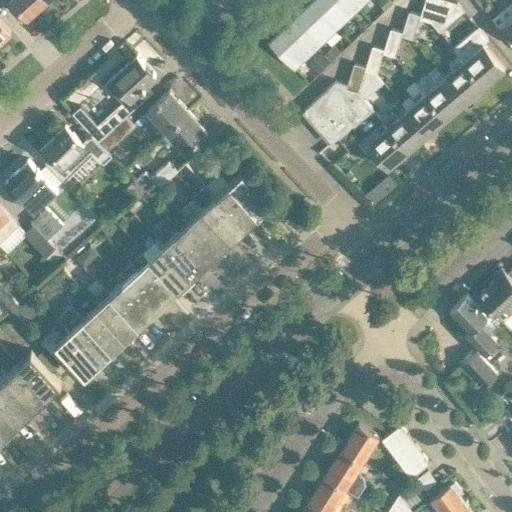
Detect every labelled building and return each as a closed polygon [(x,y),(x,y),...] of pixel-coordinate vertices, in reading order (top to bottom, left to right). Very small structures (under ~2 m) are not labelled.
[(14,0),(28,15),(43,0),(14,0)] [(312,0),(291,20),(316,46),(337,26),(312,0)] [(358,5),(352,0),(312,0),(337,26),(358,5)] [(424,0),(420,12),(419,16),(431,20),(437,0),(424,0)] [(509,7),(500,16),(511,29),(511,8),(511,9),(509,7)] [(401,34),(413,37),(419,16),(420,12),(409,9),(402,30),(401,34)] [(0,39),(11,29),(0,16),(0,39)] [(270,40),(294,66),(316,46),(291,20),(270,40)] [(453,46),(459,53),(485,83),(504,66),(484,42),(489,37),(478,25),(453,46)] [(391,26),(384,47),(383,51),(394,55),(401,34),(402,30),(391,26)] [(373,44),(366,64),(364,68),(376,72),(383,51),(384,47),(373,44)] [(137,52),(112,75),(132,96),(146,83),(145,82),(156,73),(137,52)] [(444,74),(465,99),(485,83),(459,53),(449,62),(453,66),(444,74)] [(348,82),(346,85),(358,89),(364,68),(366,64),(354,61),(348,82)] [(426,71),(415,80),(421,86),(446,116),(465,99),(444,74),(439,69),(431,76),(426,71)] [(358,89),(346,85),(348,82),(336,78),(304,108),(334,139),(352,122),(372,105),(358,89)] [(405,107),(427,132),(446,116),(421,86),(411,94),(415,99),(405,107)] [(170,88),(148,107),(167,127),(188,108),(170,88)] [(352,122),(353,123),(357,120),(367,132),(363,135),(364,136),(358,141),(367,152),(373,152),(375,150),(389,165),(408,148),(383,118),(372,105),(352,122)] [(383,118),(408,148),(427,132),(405,107),(397,114),(393,110),(383,118)] [(186,148),(207,129),(188,108),(167,127),(186,148)] [(127,112),(116,122),(98,138),(105,146),(134,120),(127,112)] [(91,131),(98,138),(116,122),(107,113),(90,130),(91,131)] [(112,153),(105,146),(98,138),(91,131),(82,139),(66,122),(44,143),(52,152),(45,158),(64,179),(92,152),(99,159),(105,160),(112,153)] [(43,198),(56,186),(47,177),(48,176),(38,165),(37,165),(29,157),(6,179),(24,199),(25,198),(31,204),(40,195),(43,198)] [(150,175),(145,169),(136,178),(146,188),(150,192),(152,193),(178,169),(169,159),(150,175)] [(272,200),(242,168),(228,181),(258,213),(272,200)] [(390,173),(365,193),(374,204),(399,183),(390,173)] [(134,176),(122,186),(133,199),(141,192),(146,188),(136,178),(135,178),(134,176)] [(228,181),(227,182),(215,193),(245,226),(258,213),(228,181)] [(193,195),(202,205),(232,237),(245,226),(215,193),(206,183),(193,195)] [(146,188),(141,192),(147,199),(152,194),(150,192),(146,188)] [(150,205),(150,202),(147,199),(141,192),(133,199),(134,199),(128,204),(137,214),(143,213),(148,209),(150,205)] [(0,240),(19,222),(0,202),(0,240)] [(47,235),(62,221),(47,205),(31,220),(34,222),(47,235)] [(232,237),(202,205),(189,217),(218,250),(232,237)] [(180,208),(166,221),(175,230),(205,262),(218,250),(189,217),(188,218),(180,208)] [(63,252),(58,247),(47,235),(34,222),(25,231),(53,261),(63,252)] [(175,230),(162,242),(192,274),(205,262),(175,230)] [(89,242),(75,255),(84,265),(98,252),(89,242)] [(162,242),(149,254),(179,286),(192,274),(162,242)] [(144,248),(130,260),(166,299),(179,286),(149,254),(144,248)] [(130,260),(117,272),(123,279),(152,311),(166,299),(130,260)] [(510,327),(511,324),(511,266),(507,271),(502,265),(492,274),(494,278),(478,293),(491,308),(502,319),(510,327)] [(48,295),(57,287),(50,279),(41,287),(48,295)] [(123,279),(109,291),(139,323),(152,311),(123,279)] [(0,299),(9,308),(18,300),(0,281),(0,299)] [(109,291),(96,303),(126,336),(139,323),(109,291)] [(501,344),(489,332),(500,322),(490,312),(488,315),(467,292),(450,308),(470,329),(466,333),(488,356),(501,344)] [(14,312),(24,322),(42,305),(32,295),(14,312)] [(0,316),(9,308),(0,299),(0,316)] [(70,303),(57,316),(68,329),(69,328),(99,360),(113,348),(83,315),(82,316),(70,303)] [(126,336),(96,303),(83,315),(113,348),(126,336)] [(69,355),(86,373),(99,360),(69,328),(68,329),(63,334),(55,326),(41,339),(62,362),(69,355)] [(482,386),(497,372),(473,345),(458,359),(482,386)] [(61,380),(32,348),(18,361),(47,393),(61,380)] [(18,361),(4,373),(34,406),(47,393),(18,361)] [(34,406),(4,373),(0,377),(0,394),(21,418),(34,406)] [(0,394),(0,421),(8,430),(21,418),(0,394)] [(379,433),(359,420),(342,447),(362,460),(379,433)] [(382,437),(389,446),(408,431),(401,422),(382,437)] [(415,441),(408,431),(389,446),(396,456),(415,441)] [(415,441),(396,456),(403,465),(422,450),(415,441)] [(365,479),(358,466),(362,460),(342,447),(325,473),(345,486),(345,487),(356,493),(365,479)] [(430,461),(422,450),(403,465),(411,475),(430,461)] [(426,487),(436,479),(428,468),(417,476),(426,487)] [(327,511),(328,511),(345,487),(345,486),(325,473),(308,499),(327,511)] [(461,511),(470,506),(451,481),(431,495),(442,509),(437,511),(461,511)] [(418,484),(402,496),(410,506),(425,495),(418,484)] [(409,511),(413,510),(410,506),(402,496),(398,491),(386,511),(385,511),(409,511)] [(373,511),(385,511),(386,511),(383,510),(362,496),(358,502),(373,511)] [(327,511),(308,499),(300,511),(327,511)]
